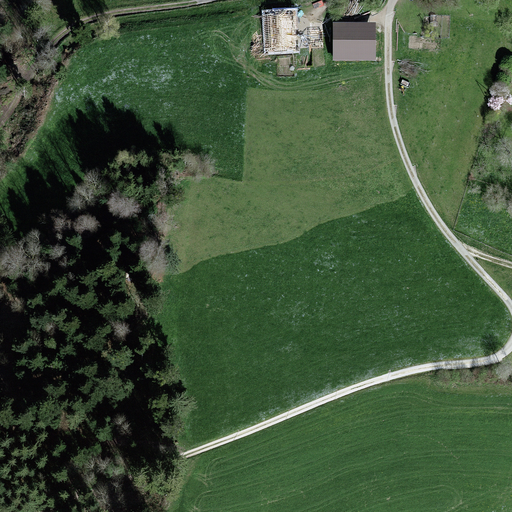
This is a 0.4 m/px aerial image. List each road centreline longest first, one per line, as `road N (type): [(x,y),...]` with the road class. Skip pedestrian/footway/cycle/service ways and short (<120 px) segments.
road 1 (track): [(511,344),(488,360),(397,373),(54,511)]
road 2 (track): [(393,0),(388,55),(400,141),(438,221),(511,306)]
road 3 (track): [(0,123),(38,56),(74,23),(211,0)]
road 4 (track): [(182,455),(0,430)]
